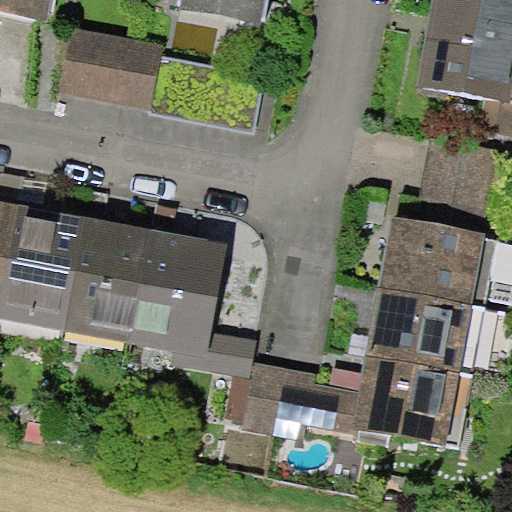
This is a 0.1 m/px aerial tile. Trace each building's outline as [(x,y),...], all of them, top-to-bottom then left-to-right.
[(51,0),(5,0),(50,8),(51,0)] [(266,0),(174,0),(174,6),(263,23),(266,0)] [(511,0),(432,0),(431,7),(511,22),(511,0)] [(511,23),(431,7),(415,84),(487,99),(481,128),(511,134),(511,23)] [(89,101),(102,32),(69,26),(56,95),(89,101)] [(131,38),(102,32),(89,101),(118,107),(131,38)] [(162,44),(131,38),(118,107),(149,113),(160,55),(162,44)] [(263,75),(160,55),(149,113),(252,133),(263,75)] [(429,137),(424,166),(493,178),(498,149),(429,137)] [(493,178),(424,166),(417,218),(394,214),(381,283),(473,300),(493,178)] [(0,302),(17,204),(0,201),(0,302)] [(83,216),(17,204),(0,302),(0,317),(63,329),(83,216)] [(145,226),(83,216),(63,329),(127,340),(145,226)] [(229,240),(145,226),(127,340),(180,349),(177,365),(253,378),(255,363),(259,340),(213,332),(229,240)] [(473,300),(381,283),(368,350),(461,367),(473,300)] [(461,367),(368,350),(361,390),(354,429),(447,446),(461,367)] [(314,373),(255,363),(253,378),(241,429),(308,441),(310,431),(352,439),(354,429),(361,390),(313,382),(314,373)]
